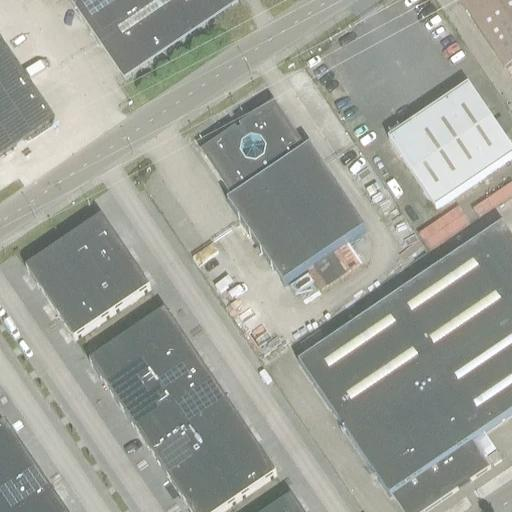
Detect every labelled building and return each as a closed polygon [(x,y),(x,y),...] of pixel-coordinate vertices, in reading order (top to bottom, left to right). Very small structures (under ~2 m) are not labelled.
[(225,0),(66,0),(98,47),(115,36),(137,70),(230,7),(225,0)] [(511,0),(466,0),(460,5),(505,71),(511,66),(511,0)] [(0,48),(0,158),(50,125),(51,126),(52,125),(0,48)] [(389,142),(436,212),(511,160),(511,152),(468,88),(389,142)] [(228,206),(284,289),(367,233),(311,150),(303,155),(274,110),(242,131),(245,135),(238,139),(235,136),(204,157),(234,202),(228,206)] [(64,246),(80,270),(118,245),(102,221),(64,246)] [(481,242),(299,366),(389,500),(392,499),(400,511),(428,511),(458,492),(456,489),(467,481),(469,484),(490,470),(472,444),(511,417),(511,243),(502,229),(482,243),(481,242)] [(118,245),(80,270),(96,293),(134,268),(118,245)] [(64,246),(26,272),(42,296),(80,270),(64,246)] [(96,293),(112,317),(150,292),(134,268),(96,293)] [(80,270),(42,296),(58,319),(96,293),(80,270)] [(74,343),(112,317),(96,293),(58,319),(74,343)] [(127,340),(143,363),(181,337),(165,314),(127,340)] [(197,361),(181,337),(143,363),(159,386),(197,361)] [(105,389),(143,363),(127,340),(90,365),(105,389)] [(213,384),(197,361),(159,386),(175,410),(213,384)] [(121,412),(159,386),(143,363),(105,389),(121,412)] [(229,407),(213,384),(175,410),(191,433),(229,407)] [(137,436),(175,410),(159,386),(121,412),(137,436)] [(245,431),(229,407),(191,433),(207,457),(245,431)] [(153,459),(191,433),(175,410),(137,436),(153,459)] [(0,426),(0,461),(18,449),(1,425),(0,426)] [(261,454),(245,431),(207,457),(223,480),(261,454)] [(169,482),(207,457),(191,433),(153,459),(169,482)] [(18,449),(0,461),(0,494),(33,472),(18,449)] [(276,478),(261,454),(223,480),(239,503),(276,478)] [(185,506),(223,480),(207,457),(169,482),(185,506)] [(33,472),(0,494),(0,504),(5,511),(24,511),(49,495),(33,472)] [(225,511),(239,503),(223,480),(185,506),(189,511),(225,511)] [(60,511),(49,495),(24,511),(60,511)] [(299,511),(291,500),(273,511),(299,511)]
